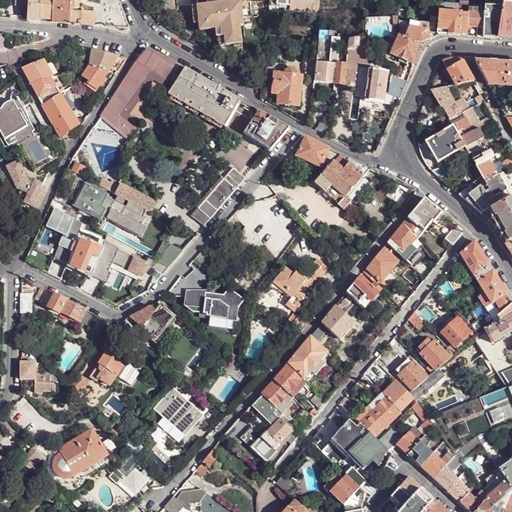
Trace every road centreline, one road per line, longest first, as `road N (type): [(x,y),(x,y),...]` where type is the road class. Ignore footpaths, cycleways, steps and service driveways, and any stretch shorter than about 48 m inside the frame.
road 1 (residential): [(425,184),(147,510)]
road 2 (residential): [(300,129),(138,308),(111,315),(14,263)]
road 3 (residential): [(475,225),(269,479)]
road 4 (residential): [(146,34),(300,129)]
road 5 (residential): [(0,409),(13,393),(14,263)]
road 6 (residential): [(0,27),(128,43),(146,34)]
road 7 (residential): [(66,156),(146,34)]
road 8 (residential): [(460,48),(440,46),(429,60),(406,119),(407,161)]
road 9 (residential): [(459,511),(407,470),(374,511)]
